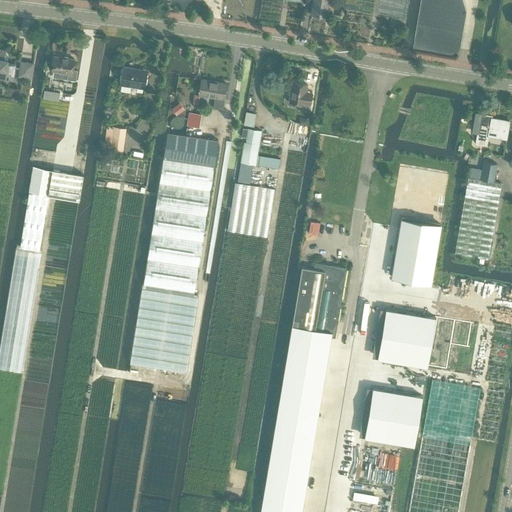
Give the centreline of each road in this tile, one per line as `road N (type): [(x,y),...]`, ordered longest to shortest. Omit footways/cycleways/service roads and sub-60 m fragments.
road 1 (tertiary): [(0,3),(511,85)]
road 2 (unknown): [(240,38),(190,363),(159,369),(135,511)]
road 3 (unknown): [(387,63),(317,511)]
road 4 (unknown): [(265,42),(263,109),(284,122),(289,141),(234,475)]
